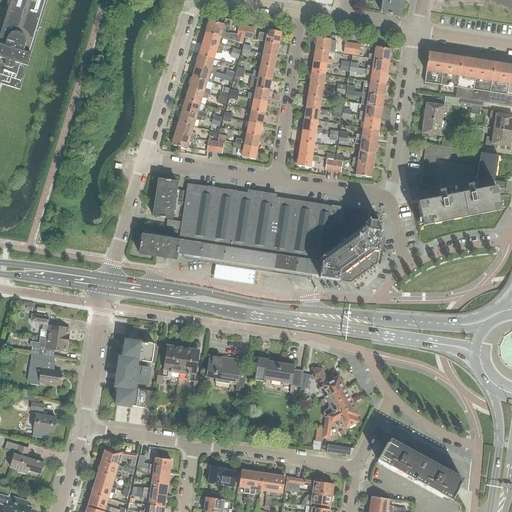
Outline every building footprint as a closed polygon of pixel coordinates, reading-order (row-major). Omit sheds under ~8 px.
[(0,84),(19,90),(38,29),(39,29),(40,28),(41,28),(41,27),(42,27),(42,26),(42,25),(42,24),(41,24),(41,23),(40,23),(47,0),(10,0),(10,1),(9,1),(9,2),(8,2),(8,3),(7,4),(7,5),(8,5),(8,6),(8,7),(0,33),(0,84)] [(402,2),(403,1),(402,0),(384,0),(381,12),(398,16),(402,3),(402,2)] [(205,32),(220,37),(226,39),(227,34),(224,33),(226,26),(209,21),(205,32)] [(245,27),(239,26),(237,34),(237,36),(244,37),(245,27)] [(265,42),(278,45),(280,38),(281,38),(281,35),(280,34),(281,33),(268,30),(267,34),(259,33),(257,41),(265,42)] [(220,37),(205,32),(202,43),(222,50),(225,51),(227,46),(218,44),(220,37)] [(236,42),(237,36),(237,34),(230,33),(228,38),(228,39),(236,42)] [(336,42),(330,40),(316,38),(316,40),(315,40),(315,43),(316,43),(314,50),(328,52),(334,53),(336,42)] [(278,45),(265,42),(263,53),(276,56),(278,45)] [(222,50),(202,43),(199,54),(214,59),(216,52),(221,54),(222,50)] [(360,45),(359,45),(354,44),(352,55),(358,56),(360,45)] [(368,59),(373,60),(373,59),(389,62),(391,50),(375,48),(374,55),(369,54),(368,59)] [(328,52),(314,50),(313,62),(332,65),(332,60),(327,59),(328,52)] [(426,72),(425,83),(456,88),(461,57),(452,55),(452,57),(437,54),(438,53),(430,52),(429,53),(428,53),(425,72),(426,72)] [(276,56),(263,53),(260,65),(274,68),(276,56)] [(214,59),(199,54),(195,66),(216,72),(217,67),(211,66),(214,59)] [(456,88),(455,98),(460,99),(488,103),(494,62),(485,61),(485,62),(470,60),(470,58),(461,57),(456,88)] [(373,59),(373,60),(372,66),(367,65),(366,70),(387,73),(389,62),(373,59)] [(331,70),(332,65),(313,62),(311,73),(324,75),(325,69),(331,70)] [(494,62),(488,103),(511,106),(511,66),(503,65),(503,63),(494,62)] [(253,70),(252,75),(271,79),(274,68),(260,65),(259,72),(253,70)] [(216,72),(195,66),(192,77),(207,82),(212,83),(214,77),(231,82),(233,77),(226,75),(215,72),(216,72)] [(349,72),(365,75),(371,76),(370,82),(385,85),(387,73),(366,70),(358,69),(350,67),(349,72)] [(236,71),(235,76),(234,77),(233,83),(238,84),(240,77),(243,78),(244,73),(236,71)] [(324,75),(311,73),(309,85),(322,87),(324,75)] [(256,88),(269,91),(271,79),(252,75),(249,87),(256,88)] [(192,77),(188,88),(209,94),(212,83),(207,82),(192,77)] [(362,89),(363,89),(363,93),(383,96),(385,85),(370,82),(364,81),(362,89)] [(322,87),(309,85),(307,96),(321,98),(322,87)] [(209,94),(188,88),(185,99),(200,104),(202,97),(207,99),(209,94)] [(253,99),(266,102),(269,91),(256,88),(254,94),(249,93),(247,98),(253,100),(253,99)] [(383,96),(363,93),(362,98),(361,105),(366,106),(366,105),(382,108),(383,96)] [(321,98),(307,96),(306,108),(319,110),(321,98)] [(460,100),(460,99),(455,98),(445,97),(443,104),(449,105),(459,107),(459,105),(460,100)] [(200,104),(185,99),(181,110),(205,118),(207,113),(198,111),(200,104)] [(251,111),(264,113),(266,102),(253,99),(253,100),(251,111)] [(448,113),(449,105),(443,104),(443,106),(426,104),(424,119),(441,121),(443,112),(448,113)] [(360,112),(359,116),(380,120),(382,108),(366,105),(366,106),(365,112),(360,112)] [(319,110),(306,108),(304,119),(317,121),(318,115),(329,116),(330,111),(319,110)] [(204,122),(205,118),(181,110),(178,122),(193,126),(195,120),(204,122)] [(249,122),(262,125),(264,113),(251,111),(249,122)] [(495,120),(493,129),(511,132),(511,124),(511,116),(496,114),(496,112),(491,112),(489,119),(495,120)] [(380,120),(359,116),(359,121),(364,122),(363,129),(378,131),(380,120)] [(304,119),(302,131),(315,133),(321,134),(322,129),(316,128),(317,121),(304,119)] [(422,128),(421,134),(439,136),(439,138),(444,139),(447,122),(441,121),(424,119),(422,128)] [(178,122),(174,134),(195,140),(196,136),(190,134),(193,126),(178,122)] [(247,128),(246,134),(259,137),(262,125),(249,122),(247,128)] [(378,131),(363,129),(361,136),(356,135),(356,139),(376,143),(378,131)] [(511,132),(493,129),(492,138),(487,138),(485,145),(491,146),(492,144),(509,147),(511,132)] [(315,133),(302,131),(300,143),(313,145),(315,133)] [(195,140),(174,134),(171,145),(186,149),(188,142),(193,144),(195,140)] [(257,148),(259,137),(246,134),(245,141),(236,139),(235,144),(244,146),(257,148)] [(376,143),(356,139),(355,145),(360,145),(359,152),(374,154),(376,143)] [(465,144),(464,144),(454,142),(442,141),(441,146),(464,150),(465,144)] [(242,151),(241,157),(254,160),(255,159),(256,159),(257,154),(256,154),(257,148),(244,146),(235,144),(233,143),(232,149),(242,151)] [(313,145),(300,143),(298,154),(311,156),(313,145)] [(465,144),(464,150),(481,153),(482,147),(465,144)] [(423,158),(435,160),(436,159),(437,147),(426,145),(423,158)] [(374,154),(359,152),(358,158),(353,158),(352,162),(372,166),(374,154)] [(421,202),(417,203),(422,227),(426,226),(496,212),(500,211),(496,190),(505,188),(506,183),(494,181),(495,176),(498,157),(498,156),(480,153),(478,165),(476,179),(478,180),(477,186),(473,187),(472,185),(467,186),(468,194),(446,198),(444,190),(438,192),(440,199),(421,203),(421,202)] [(311,156),(298,154),(298,160),(296,159),(296,164),(297,165),(296,166),(310,168),(311,161),(318,162),(319,157),(311,156)] [(327,160),(325,171),(331,172),(333,161),(327,160)] [(342,162),(335,161),(333,172),(340,173),(342,162)] [(372,166),(352,162),(351,167),(356,168),(355,175),(371,178),(372,166)] [(173,205),(183,207),(185,200),(174,198),(177,183),(170,182),(170,181),(165,180),(165,181),(158,180),(152,216),(171,219),(173,205)] [(350,283),(376,264),(381,232),(382,223),(369,221),(371,213),(187,184),(185,200),(183,207),(181,222),(180,230),(178,241),(141,236),(140,243),(139,242),(138,247),(140,248),(138,255),(175,260),(175,257),(178,257),(178,256),(183,257),(215,262),(216,259),(223,260),(223,263),(239,266),(239,262),(243,263),(243,267),(250,268),(252,264),(255,265),(255,268),(271,271),(271,268),(279,269),(278,272),(310,277),(311,276),(316,277),(316,278),(318,279),(319,278),(350,283)] [(166,226),(166,227),(180,230),(181,222),(167,220),(166,226)] [(214,270),(213,280),(253,286),(254,276),(255,272),(215,266),(214,270)] [(43,323),(42,330),(41,330),(39,337),(47,338),(61,340),(68,341),(69,329),(47,326),(48,317),(31,314),(30,321),(43,323)] [(30,354),(31,354),(46,356),(53,357),(54,350),(66,352),(68,341),(61,340),(47,338),(46,343),(44,343),(42,344),(40,343),(39,348),(32,346),(30,354)] [(115,405),(116,405),(130,407),(130,406),(144,408),(145,407),(151,408),(154,392),(146,391),(150,363),(151,363),(151,360),(154,361),(156,348),(153,348),(154,346),(154,345),(124,340),(124,342),(122,358),(118,357),(114,387),(118,388),(115,404),(115,405)] [(163,374),(157,373),(155,384),(161,385),(162,377),(170,378),(170,375),(178,376),(182,349),(167,347),(163,374)] [(194,378),(198,351),(182,349),(178,376),(187,377),(186,380),(193,381),(192,389),(198,390),(199,379),(194,378)] [(46,356),(31,354),(27,381),(30,384),(39,386),(40,383),(60,386),(60,389),(62,378),(60,378),(61,372),(44,369),(45,361),(46,356)] [(235,391),(243,392),(246,368),(237,367),(238,360),(208,356),(205,377),(208,377),(208,378),(212,379),(212,378),(215,379),(215,382),(229,384),(230,381),(237,382),(235,391)] [(302,374),(302,371),(292,370),(293,366),(266,362),(266,361),(257,360),(254,380),(264,382),(264,380),(290,384),(290,386),(291,386),(290,394),(293,394),(294,387),(300,388),(301,383),(302,374)] [(300,388),(300,390),(304,391),(308,389),(309,382),(308,380),(314,378),(325,398),(325,399),(344,388),(345,388),(342,382),(341,382),(338,377),(328,382),(322,370),(315,368),(313,375),(311,376),(302,374),(301,383),(300,388)] [(344,388),(325,399),(328,406),(327,410),(324,411),(323,417),(325,417),(335,412),(334,410),(351,401),(344,388)] [(334,410),(335,412),(325,417),(324,430),(322,438),(329,439),(331,423),(336,420),(339,425),(342,424),(345,429),(348,427),(350,428),(354,426),(355,423),(358,422),(355,418),(359,416),(351,401),(334,410)] [(46,439),(47,432),(53,433),(55,418),(41,416),(41,412),(42,412),(43,405),(31,404),(30,410),(34,410),(34,415),(35,415),(32,437),(46,439)] [(317,429),(315,441),(322,442),(322,438),(324,430),(317,429)] [(378,461),(377,463),(448,503),(450,500),(451,501),(451,500),(455,493),(458,487),(460,484),(459,483),(461,479),(449,473),(448,472),(448,471),(449,469),(441,465),(440,468),(415,454),(412,452),(413,450),(405,446),(404,448),(390,440),(388,444),(386,443),(377,460),(378,461)] [(40,474),(43,464),(40,463),(40,462),(34,461),(24,458),(27,449),(6,442),(4,450),(14,453),(10,467),(16,469),(16,472),(26,475),(27,470),(40,474)] [(129,465),(130,466),(134,467),(137,455),(104,451),(103,455),(102,455),(100,460),(101,461),(117,467),(118,466),(119,459),(124,460),(124,459),(130,460),(129,465)] [(137,467),(147,468),(147,469),(169,472),(171,461),(155,459),(154,465),(144,463),(145,456),(139,456),(137,467)] [(117,467),(101,461),(100,465),(98,466),(97,470),(98,471),(98,472),(114,477),(116,470),(121,471),(122,467),(118,466),(117,467)] [(207,483),(233,487),(236,473),(224,471),(225,468),(210,466),(207,483)] [(147,468),(137,467),(136,471),(141,472),(141,474),(146,474),(152,475),(151,482),(168,485),(169,472),(147,469),(147,468)] [(241,471),(238,487),(245,488),(244,493),(249,493),(252,472),(241,471)] [(114,477),(98,472),(97,473),(96,473),(95,477),(96,478),(94,483),(115,489),(116,486),(112,483),(114,477)] [(263,474),(252,472),(249,493),(248,498),(252,499),(253,494),(254,494),(255,489),(260,490),(263,474)] [(269,507),(271,497),(274,475),(263,474),(260,490),(266,491),(265,496),(266,496),(264,506),(269,507)] [(275,497),(281,498),(284,477),(274,475),(271,497),(269,507),(273,507),(275,497)] [(285,490),(292,491),(294,484),(294,478),(287,477),(285,490)] [(294,484),(293,491),(298,491),(299,485),(313,487),(312,493),(321,494),(321,493),(332,495),(333,485),(313,482),(313,481),(303,480),(294,478),(294,484)] [(132,487),(132,492),(166,496),(168,485),(151,482),(150,489),(144,488),(144,489),(138,488),(132,487)] [(115,489),(94,483),(93,487),(92,488),(91,492),(91,493),(91,494),(107,499),(109,493),(114,493),(115,489)] [(28,511),(30,507),(26,506),(27,502),(11,497),(11,498),(8,497),(10,491),(0,488),(0,504),(5,506),(3,511),(28,511)] [(164,508),(166,496),(132,492),(131,496),(136,497),(149,499),(148,505),(148,506),(164,508)] [(302,503),(301,505),(306,506),(313,507),(329,510),(330,503),(332,502),(333,497),(332,496),(332,495),(321,493),(321,494),(312,493),(311,493),(310,494),(307,496),(305,498),(303,501),(302,503)] [(88,505),(108,511),(109,507),(106,504),(107,499),(91,494),(90,495),(88,499),(89,500),(88,505)] [(221,511),(223,501),(206,497),(203,511),(206,511),(208,511),(221,511)] [(371,499),(370,504),(371,505),(370,509),(393,511),(400,511),(401,508),(392,507),(393,506),(388,506),(389,500),(372,497),(372,499),(371,499)]
